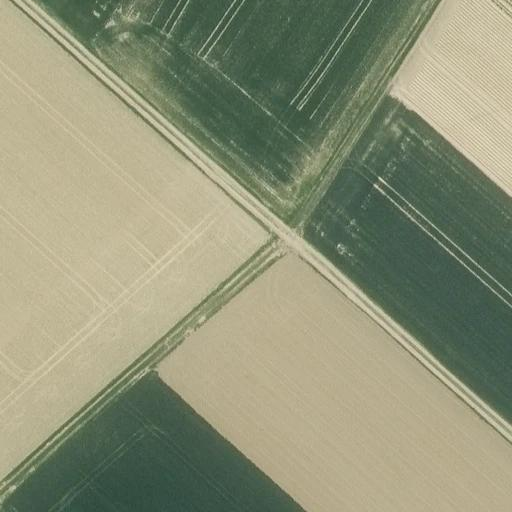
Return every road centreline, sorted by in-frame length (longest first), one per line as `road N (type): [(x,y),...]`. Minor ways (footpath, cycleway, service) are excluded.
road 1 (track): [(0,498),(284,239),(511,439)]
road 2 (track): [(17,0),(284,239),(438,0)]
